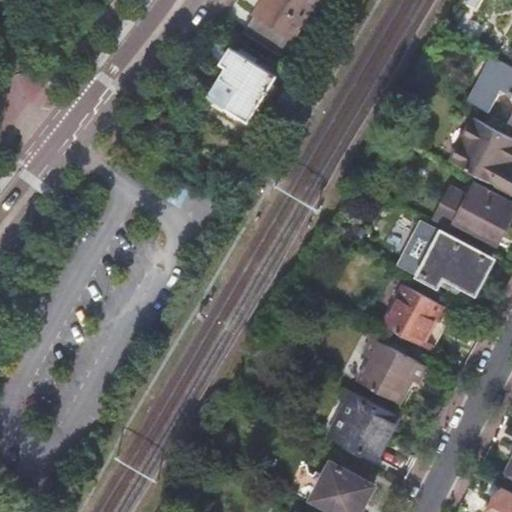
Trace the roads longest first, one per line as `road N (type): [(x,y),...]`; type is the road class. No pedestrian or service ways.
road 1 (secondary): [(0,258),(198,0)]
road 2 (secondary): [(170,0),(0,216)]
road 3 (residential): [(511,331),(416,511)]
